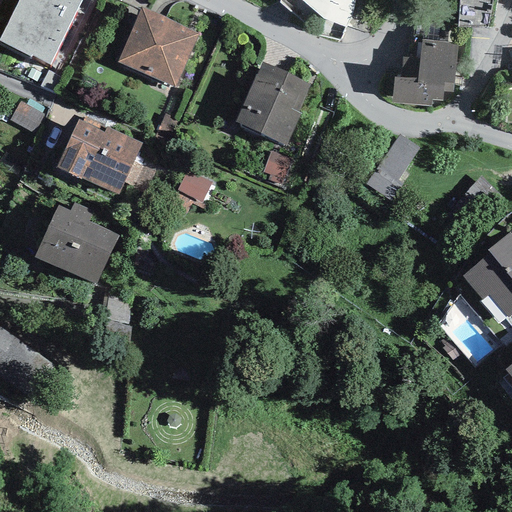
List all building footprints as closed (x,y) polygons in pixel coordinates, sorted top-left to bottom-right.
[(70,22),(29,0),(19,0),(0,39),(0,42),(30,57),(31,56),(50,65),(70,22)] [(29,0),(70,22),(81,0),(29,0)] [(300,0),(322,19),(345,28),(351,13),(353,0),(300,0)] [(199,34),(141,8),(117,63),(174,88),(199,34)] [(394,76),(391,102),(431,106),(432,100),(443,101),(443,92),(452,92),(457,44),(421,41),(418,78),(394,76)] [(310,84),(262,63),(257,75),(255,74),(234,123),(286,146),(300,114),(298,113),(310,84)] [(104,131),(78,119),(56,167),(118,196),(142,143),(106,127),(104,131)] [(399,142),(367,193),(390,207),(422,156),(399,142)] [(291,160),(271,153),(263,175),(283,182),(291,160)] [(211,183),(186,170),(176,191),(201,203),(211,183)] [(70,211),(57,206),(34,258),(96,285),(119,236),(88,222),(92,212),(74,203),(70,211)] [(511,236),(509,232),(488,250),(491,253),(462,276),(482,300),(487,296),(506,319),(511,314),(511,236)] [(54,367),(0,329),(0,383),(28,404),(54,367)]
